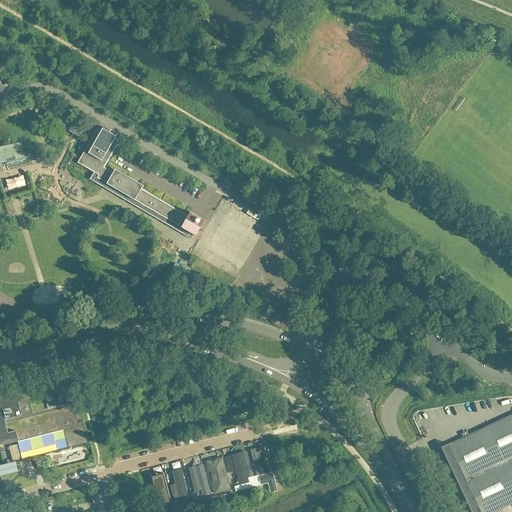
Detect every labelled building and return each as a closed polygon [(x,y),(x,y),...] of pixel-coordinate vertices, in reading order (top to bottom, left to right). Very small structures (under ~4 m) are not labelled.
[(33,128),(33,126),(14,118),(1,122),(0,123),(0,172),(14,169),(49,160),(45,144),(43,143),(42,142),(40,141),(39,140),(38,139),(37,138),(36,137),(35,135),(34,134),(34,132),(33,131),(33,129),(33,128)] [(188,216),(142,189),(144,186),(116,169),(114,172),(104,167),(119,142),(115,139),(118,134),(111,130),(110,132),(103,128),(102,131),(97,129),(78,163),(94,173),(90,179),(104,187),(188,237),(190,233),(195,235),(196,236),(206,220),(191,212),(188,216)] [(78,422),(73,403),(76,402),(77,402),(71,377),(40,385),(40,386),(42,385),(44,394),(33,397),(31,388),(33,387),(33,386),(0,394),(0,445),(63,429),(68,447),(67,447),(68,448),(88,443),(82,421),(81,421),(78,422)] [(492,511),(511,503),(511,414),(449,444),(441,448),(471,511),(492,511)] [(20,460),(16,444),(8,446),(12,460),(12,462),(15,461),(20,460)] [(211,491),(227,489),(223,458),(206,460),(211,491)] [(0,473),(17,469),(15,461),(12,462),(12,460),(0,463),(0,473)] [(174,501),(210,494),(205,466),(169,473),(174,501)] [(273,472),(259,476),(261,485),(262,485),(268,483),(270,489),(270,491),(271,492),(278,491),(277,488),(277,487),(273,472)] [(263,491),(262,485),(261,485),(251,487),(253,493),(263,491)] [(247,495),(245,489),(235,491),(236,497),(247,495)] [(231,499),(229,493),(219,496),(220,501),(231,499)] [(214,503),(213,497),(202,500),(204,505),(213,503),(214,503)] [(192,509),(190,503),(180,505),(182,511),(192,509)]
